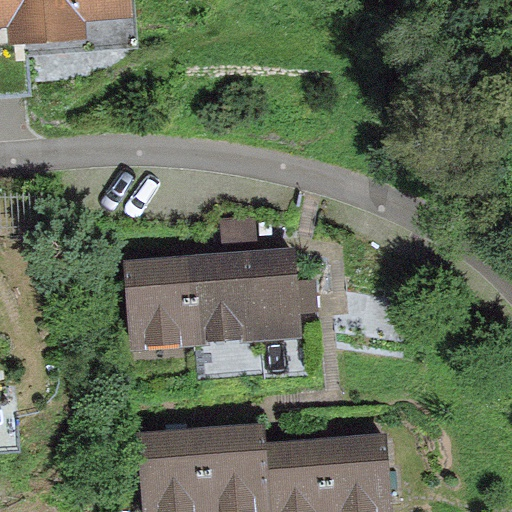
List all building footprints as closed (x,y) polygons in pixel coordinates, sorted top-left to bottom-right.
[(112,0),(0,0),(0,27),(55,25),(54,9),(113,7),(112,0)] [(290,256),(199,263),(205,342),(297,334),(290,256)] [(199,263),(132,269),(138,347),(205,342),(199,263)] [(262,432),(202,438),(209,511),(229,511),(269,508),(264,455),(262,432)] [(152,511),(209,511),(202,438),(146,444),(152,511)] [(386,511),(380,444),(323,449),(329,511),(386,511)] [(329,511),(323,449),(264,455),(269,508),(269,511),(329,511)]
